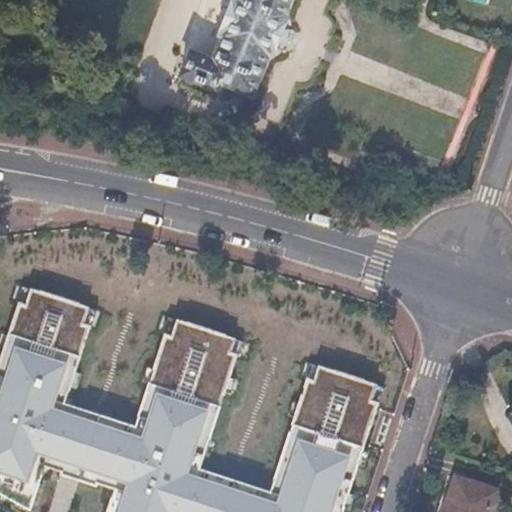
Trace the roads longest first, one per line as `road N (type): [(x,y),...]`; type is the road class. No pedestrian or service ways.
road 1 (primary): [(459,285),(186,204),(0,168)]
road 2 (residential): [(383,511),(459,285)]
road 3 (residential): [(459,285),(511,124)]
